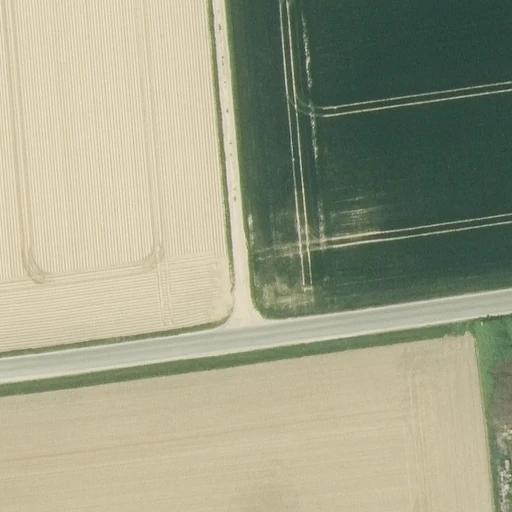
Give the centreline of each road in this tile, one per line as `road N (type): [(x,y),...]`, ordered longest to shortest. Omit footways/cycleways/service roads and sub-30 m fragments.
road 1 (unclassified): [(511,302),(0,373)]
road 2 (track): [(247,340),(218,0)]
